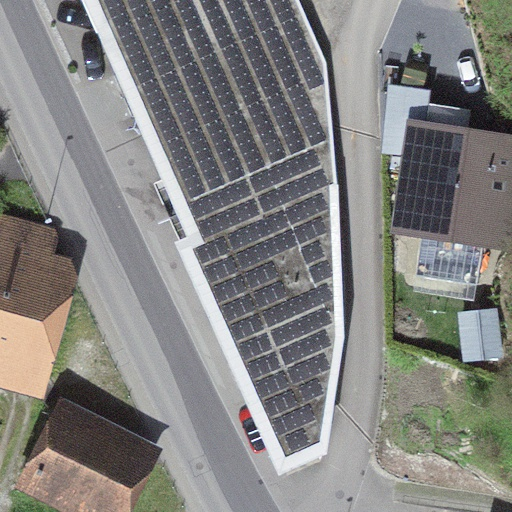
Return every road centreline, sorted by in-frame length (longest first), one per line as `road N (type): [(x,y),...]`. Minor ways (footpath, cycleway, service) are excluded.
road 1 (tertiary): [(238,511),(3,0)]
road 2 (track): [(322,511),(343,473),(360,390),(355,104),(371,0)]
